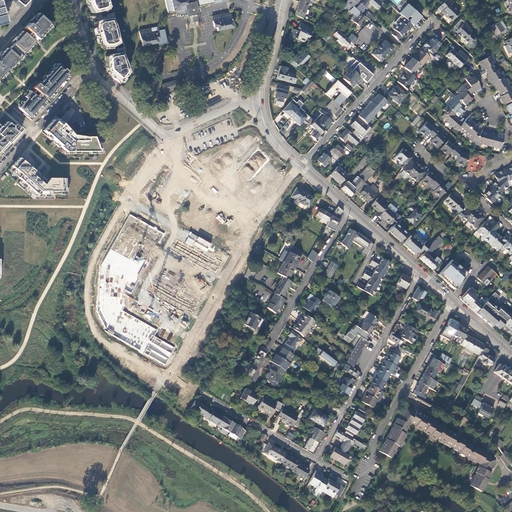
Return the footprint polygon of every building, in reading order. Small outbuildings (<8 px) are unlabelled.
[(85,0),(87,6),(92,13),(103,10),(108,7),(105,0),(85,0)] [(165,0),(168,14),(188,11),(188,15),(200,13),(197,0),(165,0)] [(360,2),(355,8),(359,11),(360,13),(363,10),(362,9),(367,4),(369,5),(370,4),(376,9),(381,5),(379,3),(381,1),(379,0),(363,0),(360,3),(360,2)] [(407,4),(414,10),(416,7),(408,0),(405,0),(404,2),(407,4)] [(453,2),(450,0),(444,0),(444,1),(438,8),(441,11),(451,21),(459,12),(451,5),(453,2)] [(298,1),(293,15),(302,19),(307,4),(298,1)] [(416,23),(415,22),(416,20),(417,21),(421,17),(414,10),(407,4),(399,14),(401,15),(406,20),(413,26),(416,23)] [(355,8),(353,6),(353,7),(348,11),(354,17),(351,22),(353,24),(353,22),(358,26),(364,18),(357,12),(359,11),(355,8)] [(234,28),(232,12),(213,15),(215,31),(234,28)] [(369,21),(372,17),(367,12),(364,16),(369,21)] [(0,84),(52,26),(38,13),(33,18),(0,54),(0,84)] [(401,15),(394,23),(397,25),(393,29),(395,31),(391,35),(397,40),(401,36),(401,37),(405,32),(406,33),(413,26),(406,20),(401,15)] [(333,23),(338,19),(336,17),(331,21),(329,25),(331,26),(331,25),(333,23)] [(98,44),(103,48),(111,47),(118,43),(114,26),(111,18),(100,19),(95,21),(94,28),(98,44)] [(464,23),(460,20),(454,27),(457,30),(455,32),(459,35),(469,44),(470,42),(473,45),(477,41),(474,38),(475,38),(471,34),(470,32),(465,22),(464,23)] [(506,28),(501,20),(498,22),(503,30),(506,28)] [(503,30),(498,22),(489,26),(494,34),(488,37),(491,42),(499,38),(497,36),(502,32),(501,31),(503,30)] [(296,39),(303,42),(303,41),(304,41),(304,40),(306,36),(309,38),(310,34),(310,32),(311,29),(299,23),(296,31),(292,29),(287,39),(293,42),(294,40),(296,39)] [(168,42),(165,29),(158,30),(158,27),(140,30),(142,47),(168,42)] [(347,39),(334,27),(329,32),(332,35),(338,39),(343,44),(346,47),(350,42),(347,39)] [(325,33),(321,36),(328,42),(331,38),(330,38),(325,33)] [(351,34),(347,39),(350,42),(354,38),(355,37),(351,34)] [(508,45),(509,47),(511,45),(511,37),(503,42),(505,46),(508,45)] [(423,47),(420,49),(431,59),(433,56),(431,54),(439,45),(432,39),(428,44),(426,42),(422,46),(423,47)] [(371,55),(379,62),(385,56),(385,57),(387,55),(387,53),(391,48),(384,42),(371,55)] [(428,62),(431,59),(420,49),(416,54),(417,55),(415,57),(414,56),(411,59),(419,66),(421,67),(425,62),(428,62)] [(459,50),(455,54),(454,52),(453,54),(450,51),(446,56),(449,59),(445,63),(449,67),(453,63),(458,67),(467,58),(459,50)] [(297,69),(309,57),(302,51),(290,62),(297,69)] [(126,66),(120,52),(109,54),(105,57),(105,66),(107,71),(119,83),(128,72),(126,66)] [(486,72),(494,68),(492,65),(494,64),(492,60),(494,59),(492,55),(479,62),(482,68),(484,69),(486,72)] [(365,82),(372,75),(367,70),(355,60),(354,61),(349,56),(346,58),(352,63),(348,67),(358,76),(360,73),(364,76),(362,79),(362,80),(365,82)] [(411,59),(403,68),(405,69),(411,75),(419,66),(411,59)] [(23,96),(26,98),(18,108),(28,117),(30,115),(32,116),(40,107),(41,108),(47,101),(48,102),(55,94),(54,93),(57,90),(58,91),(65,82),(64,82),(68,77),(65,73),(66,71),(65,68),(63,69),(57,64),(38,85),(36,83),(32,88),(35,91),(32,94),(29,91),(23,96)] [(277,78),(293,82),(295,75),(285,72),(287,67),(280,66),(277,78)] [(358,76),(348,67),(344,71),(347,73),(342,79),(353,88),(356,85),(357,85),(362,80),(362,79),(358,76)] [(486,72),(488,76),(487,77),(490,83),(491,83),(502,77),(504,76),(501,72),(499,73),(498,70),(496,71),(494,68),(486,72)] [(399,80),(396,82),(405,90),(406,91),(410,87),(409,86),(416,79),(411,75),(405,69),(399,76),(399,80)] [(327,72),(324,75),(332,83),(335,79),(327,72)] [(471,90),(474,91),(479,88),(474,77),(470,79),(469,77),(464,79),(466,83),(462,86),(469,93),(471,90)] [(501,92),(510,87),(508,85),(509,84),(507,79),(505,81),(502,77),(491,83),(496,91),(499,89),(501,92)] [(306,91),(310,86),(313,83),(309,80),(303,86),(304,86),(301,89),(300,90),(304,93),(304,94),(306,95),(308,92),(306,91)] [(336,80),(324,94),(329,98),(337,90),(340,93),(333,102),(334,102),(338,106),(346,97),(345,96),(349,92),(336,80)] [(162,91),(177,91),(178,82),(162,81),(162,91)] [(469,93),(462,86),(455,93),(457,94),(455,97),(460,101),(462,103),(468,96),(467,95),(469,93)] [(387,96),(397,105),(405,96),(395,87),(387,96)] [(504,105),(511,99),(511,90),(510,87),(501,92),(502,95),(499,97),(504,105)] [(274,104),(279,105),(280,102),(282,102),(283,99),(285,99),(286,95),(287,95),(288,91),(276,88),(276,92),(275,92),(274,96),(276,97),(274,104)] [(386,102),(377,94),(374,99),(373,98),(370,101),(379,109),(382,105),(384,105),(386,102)] [(455,97),(453,95),(450,99),(452,100),(446,107),(453,113),(459,106),(457,104),(460,101),(455,97)] [(438,100),(438,99),(435,96),(429,103),(432,105),(438,100)] [(470,99),(468,96),(462,103),(465,106),(470,99)] [(333,102),(332,100),(323,111),(325,112),(334,102),(333,102)] [(372,117),(379,109),(370,101),(367,104),(368,105),(364,109),(372,116),(372,117)] [(338,107),(338,106),(334,102),(325,112),(328,115),(330,113),(335,117),(341,110),(338,107)] [(293,104),(285,113),(298,127),(300,124),(302,122),(307,117),(293,104)] [(453,113),(446,107),(443,110),(446,112),(441,117),(446,121),(453,113)] [(321,109),(318,112),(320,113),(314,121),(324,129),(330,122),(326,118),(328,115),(325,112),(323,111),(321,109)] [(361,112),(357,116),(366,124),(369,121),(369,120),(372,116),(364,109),(363,109),(361,112)] [(454,114),(453,113),(446,121),(453,128),(459,122),(453,117),(455,115),(454,114)] [(473,118),(470,115),(468,117),(463,122),(460,120),(459,122),(453,128),(456,130),(458,128),(464,133),(473,123),(470,121),(473,118)] [(56,116),(43,131),(47,134),(46,135),(60,149),(62,147),(65,150),(64,152),(66,154),(103,153),(96,135),(73,133),(56,116)] [(366,124),(357,116),(349,126),(354,130),(350,134),(359,141),(363,137),(360,135),(368,126),(366,124)] [(315,140),(324,129),(314,121),(310,117),(305,124),(307,126),(309,126),(309,125),(314,129),(311,132),(313,133),(310,136),(315,140)] [(413,126),(420,119),(418,117),(411,124),(413,126)] [(0,155),(0,156),(5,150),(4,149),(19,132),(18,131),(20,129),(19,128),(15,124),(13,127),(7,121),(2,127),(0,125),(0,155)] [(431,135),(437,129),(432,125),(431,126),(426,122),(418,131),(425,137),(429,132),(431,135)] [(476,126),(473,123),(464,133),(471,138),(469,140),(475,145),(477,136),(478,135),(476,132),(481,125),(479,123),(476,126)] [(346,129),(339,137),(343,141),(346,137),(355,145),(359,141),(350,134),(346,129)] [(442,133),(438,130),(433,136),(434,137),(430,142),(437,148),(445,139),(440,135),(442,133)] [(482,130),(478,135),(477,136),(475,145),(480,146),(481,144),(487,145),(491,133),(487,132),(486,133),(484,132),(482,130)] [(494,134),(491,133),(487,145),(500,148),(503,135),(497,133),(496,136),(494,135),(494,134)] [(453,153),(458,147),(454,144),(452,145),(448,141),(439,150),(446,156),(451,151),(453,153)] [(330,151),(327,154),(334,161),(338,157),(343,152),(337,146),(334,149),(331,152),(330,151)] [(463,167),(468,156),(460,153),(461,150),(458,147),(453,153),(458,157),(455,164),(463,167)] [(404,166),(412,157),(409,155),(408,156),(406,155),(407,153),(402,149),(394,158),(401,164),(404,166)] [(318,164),(321,168),(322,167),(323,168),(330,161),(327,158),(328,157),(326,155),(325,156),(322,154),(316,161),(319,163),(318,164)] [(484,166),(485,155),(470,154),(468,170),(480,171),(480,166),(484,166)] [(19,157),(5,173),(33,199),(55,199),(55,193),(66,193),(66,178),(43,178),(19,157)] [(409,177),(420,164),(417,161),(414,164),(412,162),(403,172),(409,177)] [(424,168),(420,164),(409,177),(416,183),(424,173),(421,171),(424,168)] [(367,166),(363,170),(369,176),(373,171),(367,166)] [(511,166),(506,170),(507,170),(504,172),(503,171),(500,172),(505,183),(506,185),(508,187),(511,185),(511,166)] [(346,176),(336,167),(329,175),(339,184),(346,176)] [(349,184),(346,181),(340,188),(349,197),(362,182),(363,183),(364,182),(366,180),(369,176),(363,170),(357,177),(356,176),(349,184)] [(433,177),(428,172),(420,181),(427,187),(428,186),(431,189),(437,182),(434,179),(432,178),(433,177)] [(510,189),(508,187),(506,185),(505,183),(500,172),(493,175),(495,181),(492,184),(501,194),(506,189),(508,190),(510,189)] [(378,190),(372,185),(369,187),(364,182),(363,183),(356,191),(368,202),(378,190)] [(437,182),(431,189),(433,191),(433,192),(439,197),(447,189),(442,184),(441,186),(439,184),(437,182)] [(494,200),(501,194),(492,184),(489,188),(491,189),(488,192),(487,191),(483,195),(492,205),(495,201),(494,200)] [(295,187),(290,197),(298,202),(297,202),(303,205),(307,207),(312,198),(309,195),(303,192),(295,187)] [(458,213),(464,207),(460,203),(461,202),(450,193),(443,201),(453,210),(454,210),(458,213)] [(376,213),(379,216),(386,208),(387,207),(377,199),(370,206),(377,212),(376,213)] [(412,205),(415,208),(421,213),(424,210),(415,202),(412,205)] [(412,211),(406,218),(412,223),(421,213),(415,208),(412,205),(409,208),(412,211)] [(317,208),(314,206),(309,214),(313,216),(317,208)] [(458,213),(456,215),(461,219),(462,218),(467,222),(478,210),(475,207),(473,210),(469,207),(467,209),(464,206),(464,207),(458,213)] [(339,214),(340,213),(342,211),(339,209),(336,207),(331,216),(327,222),(335,226),(339,220),(335,218),(337,213),(339,214)] [(400,218),(396,214),(394,216),(386,208),(379,216),(378,217),(381,221),(383,219),(392,227),(395,224),(400,218)] [(327,222),(331,216),(319,209),(314,216),(315,216),(316,215),(321,218),(327,221),(327,222)] [(481,213),(478,210),(467,222),(474,228),(474,227),(476,229),(479,225),(478,224),(482,219),(479,216),(481,213)] [(164,234),(130,214),(100,265),(97,312),(106,329),(105,331),(165,365),(175,348),(154,336),(157,331),(122,311),(124,308),(125,289),(131,293),(164,234)] [(215,218),(223,223),(225,220),(217,215),(215,218)] [(325,226),(332,231),(334,228),(335,226),(327,222),(327,221),(326,224),(325,226)] [(488,226),(484,223),(475,232),(481,237),(480,239),(481,240),(495,224),(496,224),(492,221),(488,226)] [(400,242),(407,234),(395,224),(392,227),(388,231),(400,242)] [(495,224),(481,240),(480,241),(482,242),(484,240),(489,245),(497,236),(494,232),(498,227),(495,224)] [(356,233),(356,232),(350,229),(345,238),(343,240),(341,243),(347,249),(352,240),(353,238),(356,233)] [(373,244),(356,233),(353,238),(360,242),(359,244),(358,244),(363,248),(360,252),(365,256),(373,244)] [(411,235),(403,245),(414,254),(418,251),(422,255),(424,253),(431,245),(426,241),(422,245),(411,235)] [(502,239),(497,236),(489,245),(495,251),(504,241),(505,242),(509,237),(506,235),(502,239)] [(441,240),(437,237),(431,245),(424,253),(427,256),(431,252),(431,251),(441,240)] [(176,239),(170,249),(209,271),(210,268),(216,272),(222,261),(216,259),(215,261),(176,239)] [(451,251),(451,247),(444,240),(439,245),(449,254),(451,251)] [(494,252),(495,253),(501,246),(505,242),(504,241),(495,251),(494,252)] [(511,253),(511,248),(505,242),(501,246),(504,249),(503,250),(510,256),(511,253)] [(300,258),(302,254),(294,246),(293,246),(290,252),(289,252),(284,262),(294,268),(300,258)] [(313,259),(317,254),(311,250),(307,258),(312,262),(313,259)] [(427,256),(424,253),(422,255),(419,258),(432,270),(433,268),(438,262),(434,258),(432,260),(427,256)] [(390,263),(381,258),(379,261),(378,260),(373,257),(369,264),(374,267),(376,267),(371,274),(371,273),(365,270),(361,277),(366,280),(368,280),(364,287),(363,285),(358,282),(355,286),(371,295),(390,263)] [(451,260),(438,275),(454,290),(463,280),(462,279),(467,274),(460,267),(459,268),(451,260)] [(284,262),(277,272),(283,276),(288,279),(294,268),(284,262)] [(256,270),(249,265),(244,276),(249,278),(250,279),(256,270)] [(327,268),(324,273),(330,278),(335,270),(328,266),(327,268)] [(485,285),(495,275),(493,272),(487,267),(477,278),(485,285)] [(393,287),(402,293),(410,279),(401,274),(393,287)] [(275,287),(274,289),(275,290),(274,292),(274,293),(282,297),(292,281),(288,279),(283,276),(276,288),(275,287)] [(345,279),(339,286),(343,289),(349,282),(345,279)] [(153,280),(147,290),(185,312),(187,309),(193,313),(198,303),(194,300),(192,303),(153,280)] [(422,298),(425,292),(417,287),(411,298),(416,301),(419,297),(422,298)] [(470,288),(460,299),(461,301),(467,306),(474,298),(476,296),(473,294),(474,292),(470,288)] [(328,291),(321,300),(335,311),(337,308),(333,305),(338,298),(328,291)] [(269,302),(266,307),(275,313),(284,298),(282,297),(274,293),(268,302),(269,302)] [(498,298),(493,293),(489,298),(486,302),(475,314),(491,328),(494,325),(499,329),(503,324),(510,317),(499,307),(497,310),(491,306),(498,298)] [(322,304),(310,294),(306,299),(308,300),(303,307),(312,314),(314,311),(313,310),(316,306),(319,308),(322,304)] [(474,298),(467,306),(469,308),(475,314),(486,302),(484,300),(481,298),(478,301),(474,298)] [(422,307),(418,305),(414,311),(426,317),(425,319),(432,323),(434,319),(435,320),(439,312),(434,310),(433,312),(425,308),(426,306),(423,305),(422,307)] [(260,315),(252,310),(250,313),(258,318),(260,315)] [(243,324),(253,331),(254,329),(256,331),(258,328),(257,327),(261,320),(258,318),(250,313),(243,324)] [(373,316),(369,313),(363,321),(364,321),(372,328),(378,321),(374,318),(372,317),(373,316)] [(511,313),(510,317),(503,324),(511,331),(511,313)] [(304,314),(298,322),(308,329),(310,331),(314,326),(315,327),(317,324),(304,314)] [(378,321),(382,324),(384,321),(377,315),(374,318),(378,321)] [(452,335),(458,325),(459,324),(450,319),(440,336),(449,341),(452,335)] [(373,329),(372,328),(364,321),(358,328),(363,332),(368,336),(373,329)] [(298,322),(292,329),(302,337),(308,329),(298,322)] [(402,333),(400,337),(403,339),(411,344),(416,336),(414,335),(417,330),(406,325),(404,329),(405,330),(403,334),(402,333)] [(465,334),(467,330),(458,325),(452,335),(457,338),(456,341),(459,344),(465,334)] [(291,331),(287,336),(289,337),(281,347),(282,347),(291,354),(294,349),(294,344),(296,341),(299,341),(301,338),(291,331)] [(368,336),(363,332),(361,337),(368,342),(371,338),(368,336)] [(400,337),(392,332),(389,336),(388,338),(397,343),(395,346),(399,348),(403,339),(400,337)] [(468,351),(474,340),(465,334),(459,344),(464,347),(463,349),(468,351)] [(368,342),(361,337),(352,351),(345,364),(346,365),(346,364),(348,365),(347,365),(353,369),(357,362),(357,361),(361,355),(359,354),(364,346),(365,346),(368,342)] [(266,350),(270,342),(265,339),(261,347),(266,350)] [(478,355),(484,345),(474,340),(468,351),(472,354),(473,352),(478,355)] [(484,365),(486,363),(490,365),(497,352),(494,350),(490,357),(485,354),(490,346),(486,342),(484,345),(478,355),(474,363),(480,369),(483,364),(484,365)] [(255,358),(259,361),(263,354),(266,350),(261,347),(255,358)] [(288,363),(293,355),(291,354),(282,347),(277,356),(288,363)] [(331,367),(335,362),(319,350),(317,352),(319,354),(318,356),(331,367)] [(385,357),(384,360),(395,366),(400,359),(390,353),(387,358),(385,357)] [(441,353),(439,358),(449,363),(451,359),(441,353)] [(277,356),(275,355),(271,362),(272,363),(285,371),(289,363),(288,363),(277,356)] [(439,358),(435,355),(433,359),(432,358),(427,366),(436,371),(439,373),(444,365),(447,367),(449,363),(439,358)] [(252,375),(259,361),(255,359),(246,373),(251,376),(252,375)] [(395,366),(384,360),(381,364),(382,365),(380,368),(390,374),(391,375),(396,367),(395,366)] [(285,371),(272,363),(269,370),(271,371),(269,374),(268,374),(265,375),(265,379),(268,383),(270,383),(271,382),(275,382),(278,382),(280,381),(281,377),(279,376),(281,373),(284,373),(285,371)] [(347,396),(350,390),(346,387),(348,384),(351,386),(354,380),(349,377),(351,375),(356,378),(359,373),(353,369),(347,365),(348,365),(346,364),(346,365),(345,364),(342,369),(345,370),(344,371),(349,374),(347,379),(345,378),(341,384),(340,384),(337,389),(340,390),(337,395),(345,396),(345,395),(347,396)] [(493,373),(511,385),(511,373),(499,364),(493,373)] [(436,371),(427,366),(423,375),(431,380),(436,371)] [(390,374),(380,368),(377,374),(376,373),(374,376),(385,383),(390,374)] [(468,374),(463,371),(461,374),(463,375),(458,384),(461,386),(468,374)] [(423,375),(418,383),(427,387),(429,389),(431,390),(432,386),(434,385),(436,382),(431,380),(423,375)] [(385,383),(374,376),(371,380),(373,381),(370,385),(371,386),(380,391),(385,383)] [(418,383),(412,394),(416,397),(420,399),(423,400),(425,397),(422,395),(426,389),(427,387),(418,383)] [(380,391),(371,386),(368,392),(366,391),(365,393),(376,400),(376,401),(379,402),(383,394),(380,391)] [(246,405),(250,408),(256,397),(244,390),(239,400),(247,404),(246,405)] [(195,400),(197,397),(193,395),(192,396),(186,392),(180,401),(190,407),(195,400)] [(376,400),(365,393),(362,397),(363,398),(360,402),(372,409),(376,401),(376,400)] [(282,408),(284,405),(265,394),(263,398),(258,405),(263,408),(263,410),(270,414),(274,408),(280,412),(282,408)] [(423,400),(420,399),(418,401),(429,408),(431,405),(423,400)] [(190,407),(190,408),(203,417),(208,408),(203,405),(202,405),(199,404),(200,403),(195,400),(190,407)] [(482,403),(477,413),(482,416),(487,419),(493,409),(482,403)] [(347,429),(344,434),(351,438),(353,434),(355,435),(365,418),(363,417),(367,412),(360,407),(356,413),(355,412),(345,429),(347,429)] [(203,418),(216,425),(221,417),(221,416),(208,408),(203,417),(203,418)] [(297,417),(282,408),(280,412),(277,416),(286,422),(285,423),(291,426),(292,424),(297,417)] [(307,418),(322,426),(328,417),(313,408),(307,418)] [(379,453),(390,459),(391,458),(410,424),(421,430),(430,435),(430,436),(439,441),(444,444),(453,449),(454,449),(460,452),(459,454),(467,459),(467,458),(479,464),(478,467),(479,467),(469,486),(480,492),(485,482),(490,474),(487,472),(490,467),(493,460),(487,457),(484,456),(486,453),(485,453),(474,447),(470,445),(465,442),(466,441),(459,437),(456,436),(444,429),(441,427),(436,425),(437,423),(430,420),(416,412),(415,414),(411,412),(406,409),(399,421),(398,420),(396,423),(384,444),(379,453)] [(298,415),(297,417),(292,424),(297,427),(301,420),(299,419),(300,418),(300,416),(298,415)] [(216,425),(228,432),(233,423),(226,418),(225,420),(221,417),(216,425)] [(228,432),(240,439),(245,431),(241,428),(241,427),(233,423),(228,432)] [(310,439),(317,443),(323,433),(314,427),(310,433),(312,435),(310,439)] [(337,430),(334,435),(342,440),(341,441),(344,443),(339,450),(346,454),(350,446),(349,445),(350,443),(363,450),(365,446),(351,438),(344,434),(337,430)] [(311,452),(317,443),(310,439),(309,439),(304,447),(311,452)] [(495,444),(499,450),(503,443),(497,440),(495,444)] [(262,442),(259,448),(263,451),(267,444),(262,442)] [(284,454),(285,453),(272,446),(273,445),(268,443),(267,444),(263,451),(262,453),(267,455),(275,460),(274,461),(279,463),(280,462),(284,454)] [(343,465),(349,455),(346,454),(339,450),(334,447),(329,457),(343,465)] [(511,462),(503,452),(501,455),(509,465),(511,462)] [(297,462),(284,454),(280,462),(292,470),(297,462)] [(509,465),(501,455),(498,458),(506,467),(509,465)] [(302,463),(297,461),(297,462),(292,470),(291,472),(303,479),(308,471),(300,466),(302,463)] [(316,469),(308,482),(316,487),(314,490),(320,493),(322,490),(322,489),(323,487),(328,479),(322,476),(324,474),(316,469)] [(339,484),(328,478),(328,479),(323,487),(322,489),(322,490),(332,496),(334,493),(339,484)] [(339,484),(334,493),(339,496),(341,492),(344,487),(339,484)] [(511,501),(503,508),(505,511),(509,511),(511,510),(511,501)]
